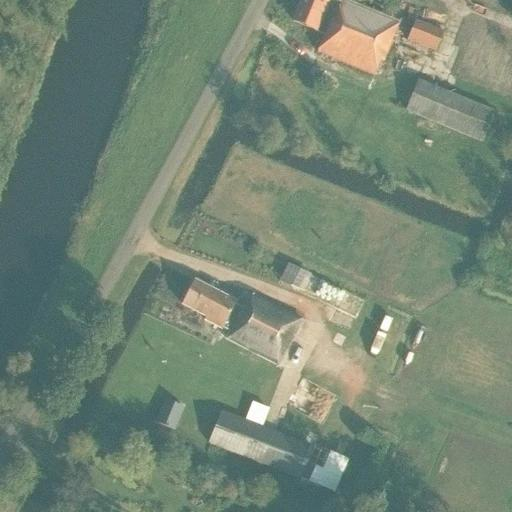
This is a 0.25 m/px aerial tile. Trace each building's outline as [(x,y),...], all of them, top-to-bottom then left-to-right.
[(397,25),(341,1),(339,5),(327,0),(301,0),(292,23),(314,32),(315,30),(325,34),(317,53),(373,76),(380,60),(384,61),(395,31),(397,25)] [(401,17),(397,25),(395,31),(409,36),(411,31),(415,22),(401,17)] [(443,34),(415,22),(411,31),(409,36),(407,41),(435,52),(443,34)] [(494,113),(417,81),(405,111),(481,143),(494,113)] [(279,282),(292,288),(334,308),(327,323),(350,334),(366,301),(287,264),(279,282)] [(235,303),(193,282),(181,305),(206,317),(204,321),(221,330),(222,328),(231,333),(226,341),(278,367),(301,321),(250,295),(240,315),(231,311),(235,303)] [(388,356),(403,327),(384,317),(369,346),(388,356)] [(155,423),(176,431),(184,409),(175,405),(184,389),(166,379),(154,400),(162,405),(155,423)] [(208,408),(196,438),(209,443),(221,413),(208,408)] [(347,461),(311,447),(222,412),(221,413),(209,443),(209,444),(335,494),(347,461)]
